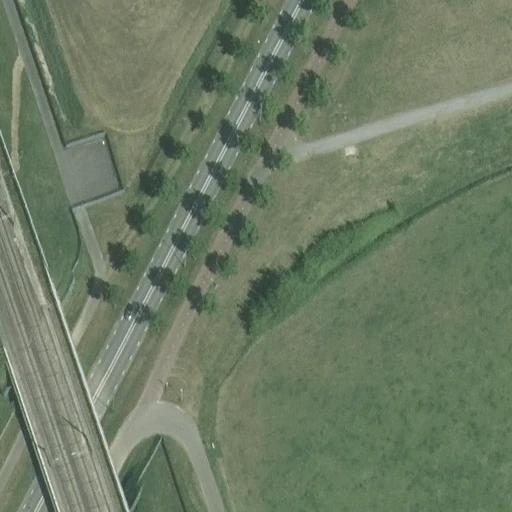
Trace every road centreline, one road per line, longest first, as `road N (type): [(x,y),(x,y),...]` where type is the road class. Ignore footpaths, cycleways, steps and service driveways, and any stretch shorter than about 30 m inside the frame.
road 1 (primary): [(35,511),(304,0)]
road 2 (unclassified): [(216,511),(183,424),(151,412),(138,419)]
